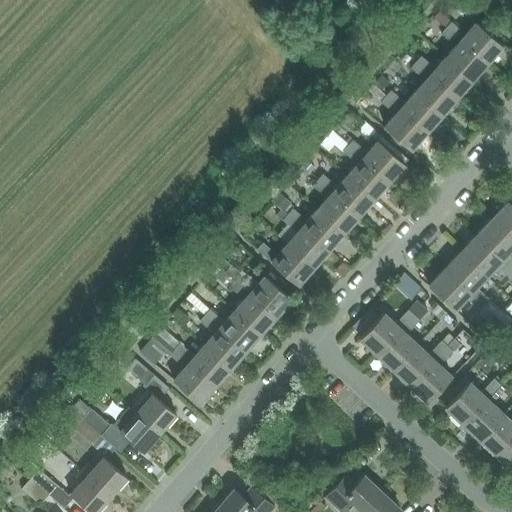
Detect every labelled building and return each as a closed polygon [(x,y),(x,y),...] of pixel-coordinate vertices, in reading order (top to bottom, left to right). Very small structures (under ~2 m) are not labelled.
[(439,10),(434,17),(446,27),(451,21),(439,10)] [(451,21),(446,27),(487,62),(503,44),(476,21),(465,33),(451,21)] [(455,45),(445,55),(472,79),(487,62),(446,27),(441,33),(455,45)] [(415,61),(416,61),(456,96),(472,79),(445,55),(435,67),(421,54),(415,61)] [(425,79),(415,90),(441,113),(456,96),(416,61),(411,67),(425,79)] [(381,74),(372,83),(380,90),(388,80),(381,74)] [(391,90),(386,96),(425,131),(441,113),(415,90),(405,102),(391,90)] [(425,131),(386,96),(381,101),(395,113),(384,125),(410,148),(425,131)] [(331,128),(325,135),(333,142),(343,151),(349,144),(331,128)] [(349,144),(389,179),(404,162),(377,138),(366,151),(353,139),(349,144)] [(347,173),(374,197),(389,179),(349,144),(343,151),(356,163),(347,173)] [(306,159),(302,164),(310,171),(314,166),(306,159)] [(318,179),(358,214),(374,197),(347,173),(337,185),(323,173),(318,179)] [(317,208),(343,231),(358,214),(318,179),(313,185),(326,197),(317,208)] [(279,190),(272,198),(282,207),(284,209),(290,202),(291,201),(279,190)] [(511,203),(508,200),(492,217),(511,235),(511,203)] [(282,207),(277,213),(283,219),(289,213),(284,209),(282,207)] [(293,208),(289,213),(328,248),(343,231),(317,208),(306,220),(293,208)] [(297,231),(287,243),(312,265),(328,248),(289,213),(283,219),(297,231)] [(511,235),(492,217),(476,234),(511,267),(511,257),(507,253),(511,247),(511,235)] [(511,267),(476,234),(460,251),(486,275),(497,264),(510,277),(511,275),(511,267)] [(312,265),(287,243),(277,254),(263,242),(257,248),(272,262),(272,261),(297,283),(312,265)] [(460,251),(444,268),(483,306),(490,299),(476,286),(486,275),(460,251)] [(211,269),(210,270),(217,277),(223,270),(216,263),(211,269)] [(444,268),(428,285),(454,309),(466,298),(479,311),(483,306),(444,268)] [(240,274),(235,280),(276,315),(291,297),(264,274),(253,286),(240,274)] [(235,280),(229,286),(243,298),(233,309),(260,332),(276,315),(235,280)] [(359,337),(376,353),(421,304),(416,299),(407,308),(408,309),(395,322),(383,311),(359,337)] [(202,301),(196,306),(205,314),(205,313),(210,308),(202,301)] [(376,353),(393,369),(417,343),(406,333),(427,310),(421,304),(376,353)] [(205,313),(205,314),(245,350),(260,332),(233,309),(223,320),(210,308),(205,313)] [(213,332),(203,344),(230,367),(245,350),(205,314),(199,320),(213,332)] [(215,385),(174,349),(156,333),(151,338),(150,337),(139,350),(154,363),(165,350),(183,366),(173,378),(200,402),(215,385)] [(410,385),(447,345),(454,338),(448,333),(442,340),(441,340),(428,353),(417,343),(393,369),(410,385)] [(454,338),(447,345),(453,350),(459,343),(454,338)] [(179,343),(174,349),(215,385),(230,367),(203,344),(193,355),(179,343)] [(447,345),(410,385),(427,401),(452,375),(440,364),(453,350),(447,345)] [(125,367),(144,383),(142,385),(147,389),(131,408),(135,411),(160,433),(176,414),(159,399),(169,387),(153,374),(134,357),(125,367)] [(445,406),(462,422),(499,382),(494,377),(481,391),(469,380),(445,406)] [(462,422),(479,438),(503,412),(492,402),(505,388),(499,382),(462,422)] [(91,407),(90,408),(79,398),(71,408),(82,418),(101,434),(110,424),(91,407)] [(160,433),(135,411),(131,408),(128,406),(113,425),(144,451),(160,433)] [(101,434),(82,418),(71,408),(68,411),(71,413),(60,426),(71,436),(76,430),(92,444),(101,434)] [(479,438),(496,454),(511,436),(511,420),(503,412),(479,438)] [(42,430),(34,440),(41,445),(49,436),(42,430)] [(511,436),(496,454),(511,468),(511,436)] [(89,461),(81,470),(86,474),(86,475),(110,496),(126,477),(102,456),(102,455),(99,459),(93,465),(89,461)] [(32,462),(23,472),(29,477),(48,493),(49,493),(57,484),(38,467),(32,462)] [(80,481),(70,492),(92,511),(95,511),(110,496),(86,475),(86,474),(81,470),(75,476),(80,481)] [(346,511),(350,509),(353,511),(362,511),(382,491),(365,475),(353,487),(342,477),(324,496),(340,511),(346,511)] [(40,504),(48,493),(29,477),(21,487),(40,504)] [(233,489),(217,507),(222,511),(269,511),(275,506),(274,505),(259,492),(254,488),(244,498),(233,489)] [(362,511),(395,511),(399,508),(382,491),(362,511)] [(321,511),(326,507),(319,501),(313,507),(308,511),(321,511)]
